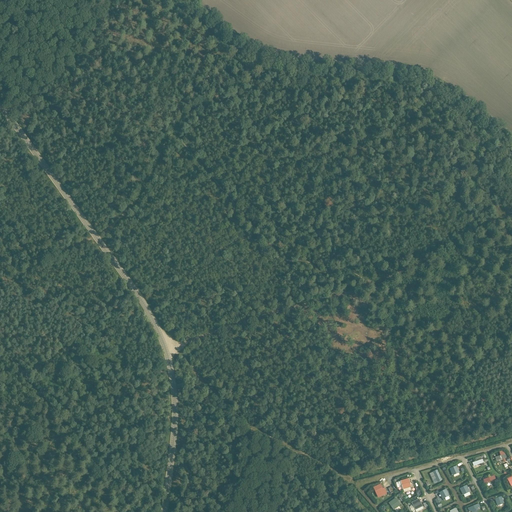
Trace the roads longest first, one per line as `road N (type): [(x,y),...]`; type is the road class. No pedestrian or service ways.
road 1 (tertiary): [(162,511),(174,409),(166,339),(0,105)]
road 2 (track): [(170,0),(263,65),(419,87),(511,149)]
road 3 (track): [(168,350),(403,273)]
road 4 (track): [(0,341),(134,511)]
road 5 (track): [(177,347),(243,419),(345,478)]
road 6 (track): [(6,112),(72,62),(114,0)]
road 7 (track): [(476,442),(345,478)]
